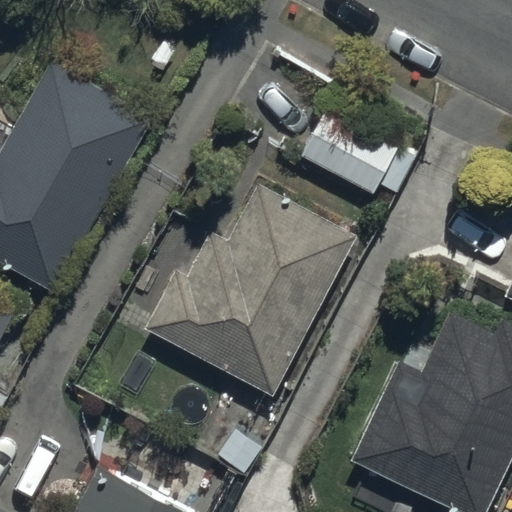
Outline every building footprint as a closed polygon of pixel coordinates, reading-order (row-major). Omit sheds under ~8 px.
[(0,250),(57,281),(153,103),(50,48),(0,141),(0,250)] [(327,96),(302,143),(375,181),(400,135),(327,96)] [(156,322),(174,332),(272,384),(359,223),(260,171),(229,229),(211,220),(189,262),(176,255),(143,316),(156,322)] [(0,280),(0,324),(18,290),(0,280)] [(371,462),(417,484),(475,511),(479,511),(511,444),(511,313),(502,309),(496,320),(450,298),(420,361),(397,350),(348,451),(371,462)] [(0,484),(41,418),(13,401),(0,422),(0,484)] [(101,451),(68,511),(201,511),(205,506),(101,451)] [(28,511),(0,496),(0,511),(28,511)]
